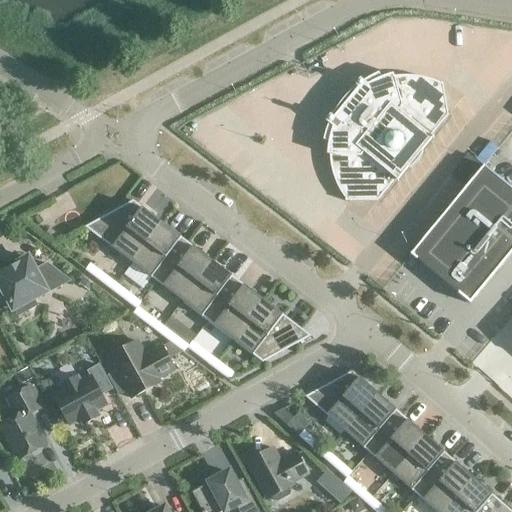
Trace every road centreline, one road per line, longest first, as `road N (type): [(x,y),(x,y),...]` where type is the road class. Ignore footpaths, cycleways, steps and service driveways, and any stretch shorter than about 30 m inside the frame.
road 1 (unclassified): [(43,511),(358,336)]
road 2 (unclassified): [(358,336),(135,152),(134,130)]
road 3 (unclassified): [(372,0),(134,130)]
road 4 (residential): [(0,200),(73,160),(90,136),(82,121),(0,69)]
road 5 (unclassified): [(511,465),(358,336)]
